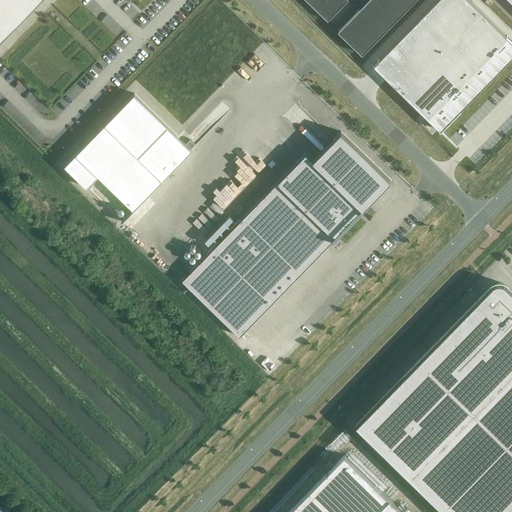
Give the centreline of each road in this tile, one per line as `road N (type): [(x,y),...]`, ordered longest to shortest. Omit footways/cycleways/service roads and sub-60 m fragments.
road 1 (tertiary): [(197,511),(481,219)]
road 2 (unclassified): [(481,219),(259,0)]
road 3 (unknown): [(314,53),(147,229)]
